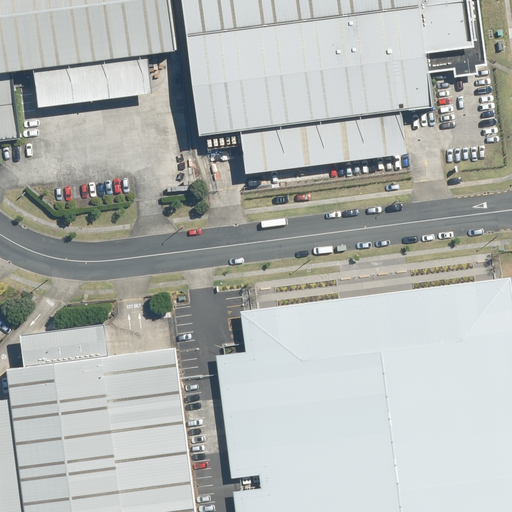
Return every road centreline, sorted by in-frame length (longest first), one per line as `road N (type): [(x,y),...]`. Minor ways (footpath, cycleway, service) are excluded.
road 1 (unclassified): [(0,237),(68,260),(103,260),(511,210)]
road 2 (unknown): [(85,260),(0,363)]
